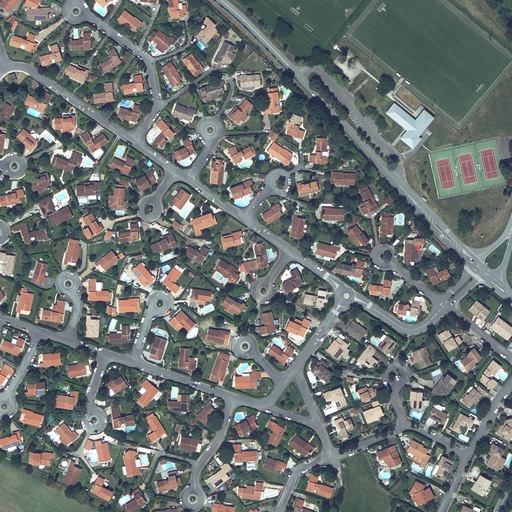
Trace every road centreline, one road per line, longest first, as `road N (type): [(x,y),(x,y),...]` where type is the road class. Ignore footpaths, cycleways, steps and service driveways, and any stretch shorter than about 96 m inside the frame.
road 1 (tertiary): [(472,261),(220,0)]
road 2 (residential): [(75,10),(148,62),(157,103),(133,142)]
road 3 (residential): [(133,142),(31,71),(5,68)]
